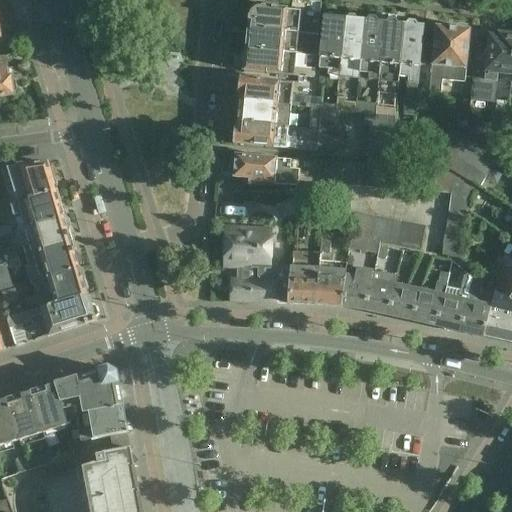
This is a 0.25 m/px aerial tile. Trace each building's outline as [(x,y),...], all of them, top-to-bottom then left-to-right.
[(248,23),(248,29),(299,34),(318,35),(319,26),(299,24),(301,12),(266,8),(263,5),(256,5),(253,7),(250,7),(250,9),(247,12),(246,19),(248,23)] [(324,18),(322,38),(319,70),(329,71),(328,77),(339,78),(340,72),(346,20),(338,19),(336,16),(329,15),(326,18),(324,18)] [(366,22),(365,22),(360,74),(369,75),(368,81),(378,82),(378,76),(384,24),(378,23),(376,20),(369,19),(366,22)] [(365,22),(346,20),(340,72),(349,73),(348,79),(359,80),(360,74),(365,22)] [(386,24),(384,24),(378,76),(388,77),(388,83),(399,84),(399,78),(405,26),(398,25),(396,22),(389,21),(386,24)] [(406,26),(405,26),(399,78),(408,79),(404,117),(415,118),(418,86),(419,86),(421,66),(423,41),(424,28),(418,27),(415,24),(409,23),(406,26)] [(436,29),(435,42),(423,41),(421,66),(433,68),(431,93),(443,94),(444,82),(465,84),(470,32),(469,32),(466,29),(459,28),(456,31),(436,29)] [(299,34),(248,29),(248,31),(245,33),(244,40),(247,43),(246,51),(297,55),(297,56),(317,58),(318,47),(298,45),(299,34)] [(477,42),(476,54),(471,102),(496,104),(499,73),(511,75),(511,74),(511,33),(501,32),(501,35),(490,34),(488,46),(478,45),(478,42),(477,42)] [(297,55),(246,51),(246,53),(242,55),(242,62),(244,65),(244,73),(314,79),(315,71),(295,69),(297,56),(297,55)] [(0,99),(14,97),(13,96),(17,93),(16,83),(11,81),(11,79),(9,79),(7,68),(0,69),(0,99)] [(241,97),(241,102),(292,107),(292,108),(314,110),(321,110),(322,108),(322,99),(293,97),(294,86),(240,80),(238,97),(241,97)] [(311,89),(310,98),(335,99),(335,90),(311,89)] [(292,107),(241,102),(238,124),(290,128),(292,108),(292,107)] [(337,102),(336,110),(336,112),(356,115),(357,104),(337,102)] [(357,103),(357,104),(356,115),(366,116),(366,115),(375,116),(377,106),(357,103)] [(336,110),(322,108),(321,110),(321,121),(335,122),(336,112),(336,110)] [(321,110),(314,110),(312,130),(320,131),(321,121),(321,110)] [(366,115),(366,116),(365,127),(370,127),(385,128),(386,117),(375,116),(366,115)] [(335,122),(321,121),(320,131),(320,136),(340,138),(341,126),(335,125),(335,122)] [(290,128),(238,124),(238,130),(235,129),(233,146),(288,151),(290,128)] [(370,127),(369,139),(393,142),(394,130),(385,129),(385,128),(370,127)] [(319,142),(320,136),(320,131),(312,130),(302,129),(301,141),(319,142)] [(450,133),(446,168),(453,169),(475,184),(475,186),(480,189),(503,152),(468,130),(468,135),(450,133)] [(340,138),(320,136),(319,142),(318,150),(339,151),(340,138)] [(393,142),(369,139),(368,152),(391,155),(393,142)] [(391,155),(368,152),(367,164),(371,164),(384,165),(390,165),(391,155)] [(297,162),(291,161),(236,157),(236,162),(232,162),(231,174),(235,174),(234,179),(250,180),(250,187),(289,186),(298,187),(299,171),(297,170),(297,162)] [(337,163),(335,188),(352,189),(353,187),(359,188),(360,165),(337,163)] [(360,163),(360,165),(359,188),(370,189),(371,164),(367,164),(360,163)] [(52,178),(47,164),(7,170),(9,174),(19,203),(56,191),(55,190),(57,187),(57,183),(55,179),(52,178)] [(384,165),(371,164),(370,189),(382,189),(384,165)] [(395,166),(390,165),(384,165),(382,189),(393,190),(395,166)] [(407,166),(395,166),(393,190),(405,191),(407,166)] [(419,167),(407,166),(405,191),(416,192),(419,167)] [(431,168),(419,167),(416,192),(428,193),(431,168)] [(443,168),(431,168),(428,193),(440,194),(443,168)] [(446,168),(443,168),(440,194),(450,194),(453,169),(446,168)] [(475,184),(453,169),(450,194),(452,194),(450,205),(470,209),(475,186),(475,184)] [(328,187),(327,188),(327,198),(351,200),(352,189),(335,188),(328,187)] [(308,189),(307,202),(325,203),(326,189),(308,189)] [(63,217),(56,191),(19,203),(24,217),(16,220),(19,232),(63,217)] [(327,198),(326,207),(325,212),(350,212),(350,211),(351,200),(327,198)] [(470,209),(450,205),(449,215),(468,219),(470,209)] [(350,237),(361,239),(365,216),(354,213),(350,237)] [(468,219),(449,215),(447,226),(466,229),(468,219)] [(377,218),(365,216),(361,239),(373,242),(377,218)] [(64,220),(63,217),(19,232),(16,233),(20,249),(24,248),(27,257),(72,242),(69,234),(68,233),(70,228),(68,223),(64,220)] [(389,220),(377,218),(373,242),(384,244),(389,220)] [(401,223),(389,220),(384,244),(397,247),(401,223)] [(413,225),(401,223),(397,247),(408,249),(413,225)] [(425,228),(413,225),(408,249),(421,251),(425,228)] [(466,229),(447,226),(445,236),(464,239),(466,229)] [(0,230),(2,237),(12,234),(9,227),(0,229),(0,230)] [(231,281),(230,303),(290,305),(293,267),(278,266),(278,269),(271,269),(273,230),(225,229),(224,269),(240,269),(239,281),(231,281)] [(464,239),(445,236),(443,246),(462,249),(464,239)] [(321,241),(320,255),(321,255),(315,306),(342,309),(346,276),(345,276),(346,265),(333,264),(334,255),(330,254),(331,242),(321,241)] [(75,253),(72,242),(27,257),(29,267),(26,268),(31,287),(35,285),(34,284),(79,269),(79,268),(81,264),(79,258),(74,254),(75,253)] [(462,249),(443,246),(442,256),(459,259),(462,249)] [(7,256),(9,263),(19,260),(17,253),(7,256)] [(320,255),(294,254),(293,267),(290,305),(315,306),(321,255),(320,255)] [(511,260),(505,256),(502,261),(498,259),(497,261),(511,271),(511,260)] [(21,267),(19,260),(9,263),(11,270),(21,267)] [(511,271),(497,261),(494,266),(497,269),(495,273),(510,283),(502,296),(511,302),(511,271)] [(451,270),(442,268),(438,284),(438,283),(435,295),(420,291),(413,321),(412,321),(412,322),(435,327),(444,289),(446,289),(451,270)] [(87,295),(79,269),(34,284),(35,285),(38,296),(46,293),(51,307),(87,295)] [(373,272),(358,270),(356,278),(346,276),(342,309),(366,313),(372,281),(372,278),(373,272)] [(398,277),(381,273),(379,282),(372,281),(366,313),(389,317),(396,286),(398,277)] [(472,278),(467,274),(464,276),(461,293),(446,289),(444,289),(435,327),(459,333),(472,278)] [(484,283),(474,274),(473,279),(472,278),(459,333),(483,338),(484,335),(493,296),(490,296),(481,294),(484,283)] [(19,296),(29,293),(27,285),(16,288),(19,296)] [(415,290),(407,288),(396,286),(389,317),(400,320),(406,321),(412,322),(412,321),(413,321),(420,291),(415,290)] [(494,292),(493,296),(484,335),(506,340),(506,342),(507,342),(511,342),(511,302),(502,296),(494,292)] [(91,306),(87,295),(51,307),(7,321),(16,348),(97,323),(96,319),(99,315),(96,308),(91,306)] [(55,386),(54,386),(65,419),(77,416),(122,408),(122,407),(123,407),(118,383),(116,375),(108,370),(100,373),(100,372),(78,380),(78,379),(61,384),(55,386),(56,386),(55,386)] [(65,419),(54,386),(31,394),(44,434),(67,426),(65,419)] [(44,434),(31,394),(6,402),(19,442),(44,434)] [(0,447),(19,442),(6,402),(0,403),(0,447)] [(126,426),(123,408),(122,408),(77,416),(81,443),(128,434),(126,426)] [(142,511),(131,450),(130,450),(95,457),(97,464),(42,484),(47,511),(142,511)] [(53,463),(50,455),(25,463),(28,471),(53,463)] [(25,463),(24,458),(1,465),(6,478),(28,471),(25,463)]
